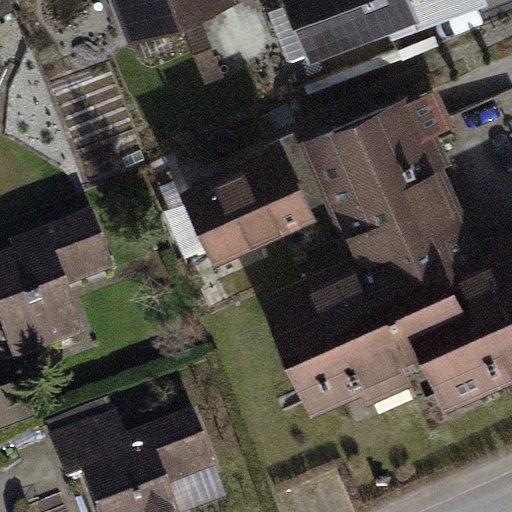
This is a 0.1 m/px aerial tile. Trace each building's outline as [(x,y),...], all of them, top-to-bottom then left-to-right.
[(0,0),(0,14),(20,6),(17,0),(0,0)] [(124,0),(136,29),(209,0),(124,0)] [(294,0),(312,47),(387,18),(410,9),(412,14),(434,6),(431,0),(294,0)] [(431,0),(434,6),(412,14),(410,9),(387,18),(393,32),(475,0),(431,0)] [(203,75),(219,69),(200,20),(184,26),(203,75)] [(362,257),(270,298),(298,362),(314,397),(429,347),(445,383),(507,356),(511,365),(511,364),(511,245),(449,273),(430,229),(458,217),(405,98),(310,140),(362,257)] [(192,187),(219,246),(324,199),(297,140),(192,187)] [(19,258),(0,264),(0,321),(14,359),(81,334),(63,286),(109,269),(91,221),(16,249),(19,258)] [(0,396),(0,428),(30,418),(19,389),(0,396)] [(113,419),(55,442),(68,477),(83,472),(98,511),(174,511),(159,473),(206,455),(191,419),(123,445),(113,419)]
